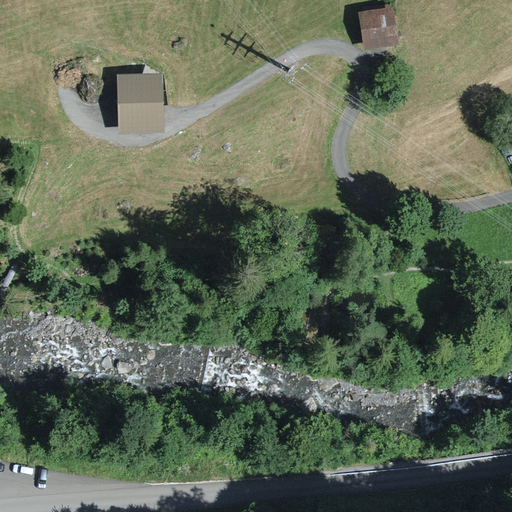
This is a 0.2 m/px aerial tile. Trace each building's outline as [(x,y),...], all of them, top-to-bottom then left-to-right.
[(364,16),(365,30),(394,27),(392,13),(364,16)] [(395,41),(394,27),(365,30),(367,44),(395,41)] [(154,82),(125,82),(126,127),(155,127),(154,82)] [(318,228),(316,241),(329,242),(331,230),(318,228)] [(301,311),(297,337),(312,340),(317,314),(301,311)]
